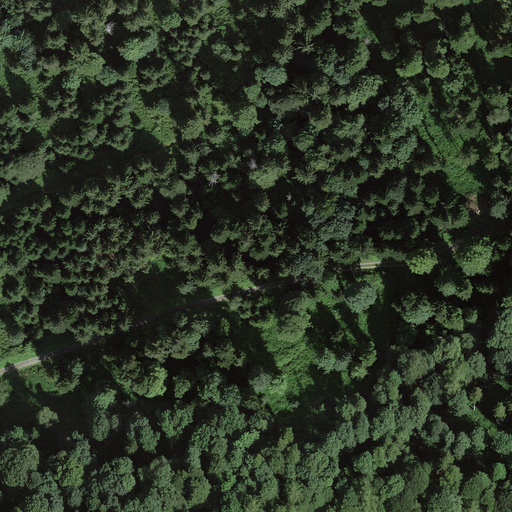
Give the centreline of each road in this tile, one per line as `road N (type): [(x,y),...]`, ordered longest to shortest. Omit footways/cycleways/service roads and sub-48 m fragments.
road 1 (track): [(0,367),(258,287),(450,246),(511,208)]
road 2 (track): [(0,211),(129,158),(337,108),(452,0)]
